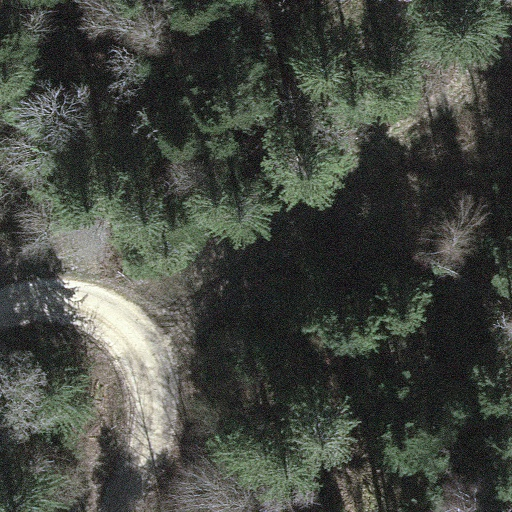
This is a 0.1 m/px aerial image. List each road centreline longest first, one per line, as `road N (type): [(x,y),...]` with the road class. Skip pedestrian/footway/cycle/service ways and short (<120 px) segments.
road 1 (track): [(144,342),(281,218),(394,134),(511,10)]
road 2 (track): [(0,316),(52,303),(97,314),(144,342),(163,390),(153,449),(121,511)]
